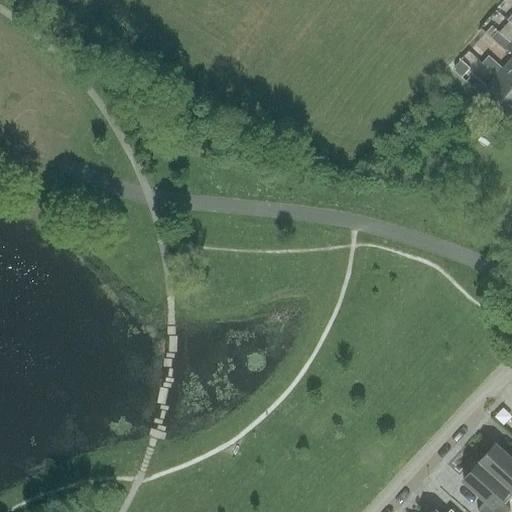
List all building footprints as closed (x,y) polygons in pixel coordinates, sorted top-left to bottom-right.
[(498,31),(491,38),(506,52),(509,49),(511,52),(511,24),(510,22),(500,33),(498,31)] [(4,44),(0,52),(0,125),(31,141),(65,74),(4,44)] [(489,56),(482,64),(497,77),(499,74),(511,86),(511,58),(503,69),(489,56)] [(472,74),(466,82),(482,96),(483,94),(511,119),(511,117),(511,86),(499,74),(497,77),(487,87),(472,74)] [(479,463),(509,490),(511,486),(511,460),(495,445),(479,463)] [(511,492),(509,490),(479,463),(463,481),(485,501),(478,510),(479,511),(507,511),(511,509),(505,504),(511,495),(511,492)]
